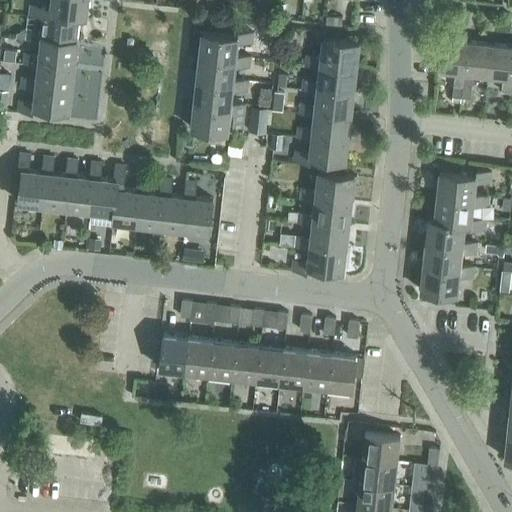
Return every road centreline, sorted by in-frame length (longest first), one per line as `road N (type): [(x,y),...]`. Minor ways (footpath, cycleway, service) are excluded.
road 1 (residential): [(386,295),(65,264),(28,278)]
road 2 (residential): [(508,511),(386,295)]
road 3 (residential): [(386,295),(402,120)]
road 4 (residential): [(402,120),(400,0)]
